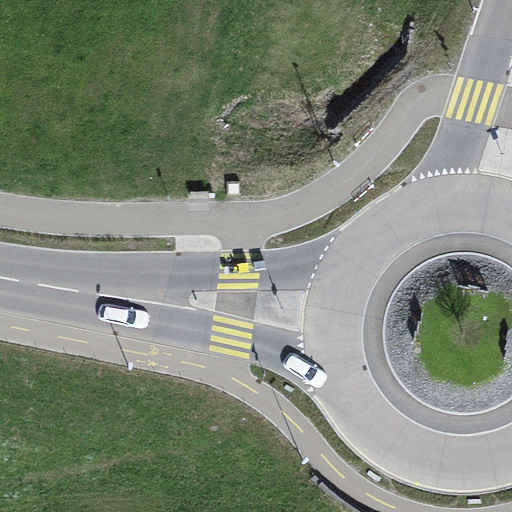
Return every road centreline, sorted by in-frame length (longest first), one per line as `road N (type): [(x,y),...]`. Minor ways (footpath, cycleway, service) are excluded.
road 1 (primary): [(332,319),(0,274)]
road 2 (primary): [(332,319),(334,362),(349,403),(377,436),(414,459),(457,468),(511,457)]
road 3 (primary): [(487,207),(445,206),(404,219),(370,244),(345,278),(332,319)]
